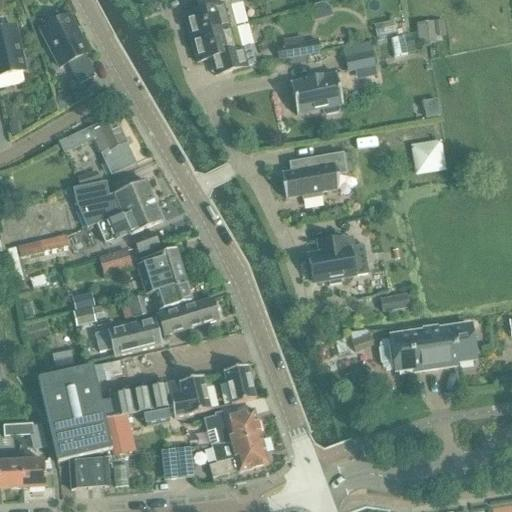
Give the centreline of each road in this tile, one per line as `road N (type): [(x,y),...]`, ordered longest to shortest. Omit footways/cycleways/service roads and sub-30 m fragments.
road 1 (residential): [(317,491),(237,272),(129,86)]
road 2 (unclassified): [(511,437),(475,461),(354,477)]
road 3 (unclassified): [(354,477),(390,487),(511,470)]
road 4 (residential): [(129,86),(0,160)]
